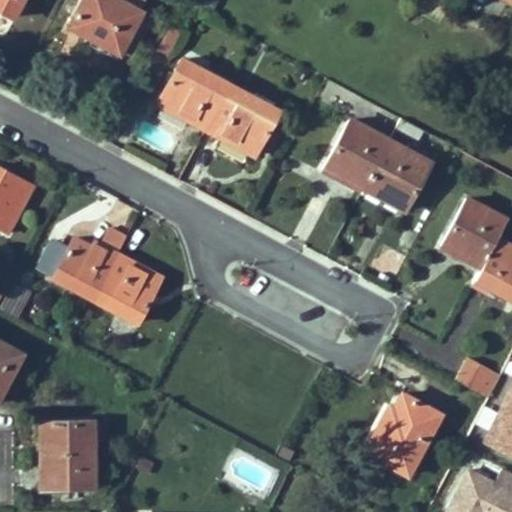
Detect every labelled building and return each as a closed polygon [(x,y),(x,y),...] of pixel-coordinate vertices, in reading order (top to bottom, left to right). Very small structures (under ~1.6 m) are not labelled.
[(21,0),(0,0),(0,11),(12,18),(21,0)] [(82,0),(68,27),(117,54),(120,50),(138,17),(140,12),(137,11),(117,0),(82,0)] [(117,0),(137,11),(143,0),(117,0)] [(138,17),(120,50),(137,59),(154,26),(138,17)] [(178,42),(164,34),(153,56),(167,64),(178,42)] [(205,130),(230,85),(180,59),(156,103),(205,130)] [(205,130),(253,156),(278,110),(230,85),(205,130)] [(390,140),(349,118),(323,168),(364,190),(390,140)] [(364,190),(403,211),(430,161),(390,140),(364,190)] [(0,228),(6,232),(29,187),(0,171),(0,228)] [(466,199),(440,247),(479,269),(496,238),(506,220),(466,199)] [(73,237),(51,277),(91,299),(115,254),(126,235),(110,227),(97,250),(73,237)] [(479,269),(471,284),(488,293),(490,289),(511,300),(511,246),(496,238),(479,269)] [(135,322),(159,277),(115,254),(91,299),(135,322)] [(0,310),(18,318),(29,291),(11,284),(0,310)] [(0,387),(19,353),(0,342),(0,387)] [(457,380),(486,396),(497,375),(468,360),(457,380)] [(511,384),(499,411),(508,415),(493,446),(511,454),(511,384)] [(382,428),(378,426),(363,452),(406,476),(439,415),(401,394),(382,428)] [(508,415),(499,411),(484,442),(493,446),(508,415)] [(90,420),(38,420),(39,451),(47,451),(48,486),(91,486),(91,441),(90,420)] [(90,420),(91,441),(105,441),(105,420),(90,420)] [(40,486),(48,486),(47,451),(39,451),(40,486)] [(235,458),(226,476),(261,495),(270,477),(235,458)] [(489,511),(502,486),(468,469),(446,511),(489,511)] [(511,511),(511,490),(502,486),(490,511),(511,511)]
